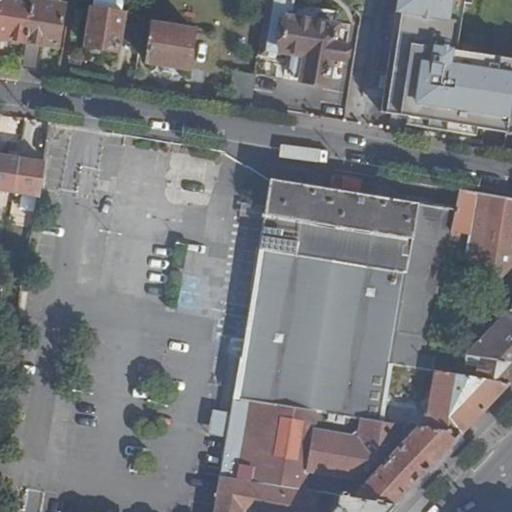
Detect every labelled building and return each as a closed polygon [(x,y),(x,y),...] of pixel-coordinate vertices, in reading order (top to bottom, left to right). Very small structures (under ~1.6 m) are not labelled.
[(0,0),(0,37),(26,41),(32,0),(0,0)] [(26,41),(21,68),(36,70),(40,43),(55,45),(62,5),(32,0),(26,41)] [(124,13),(125,0),(91,0),(83,44),(116,50),(119,37),(130,39),(135,16),(124,13)] [(506,132),(511,96),(511,61),(457,52),(465,0),(397,0),(381,116),(506,132)] [(339,57),(346,58),(349,41),(334,39),(339,10),(298,3),(296,13),(267,8),(258,55),(289,61),(287,72),(329,79),(332,63),(338,64),(339,57)] [(186,68),(192,31),(152,24),(147,61),(186,68)] [(227,102),(250,106),(254,76),(232,73),(227,102)] [(43,162),(48,134),(34,132),(29,160),(43,162)] [(0,191),(14,193),(20,158),(0,155),(0,191)] [(14,193),(38,197),(43,162),(29,160),(20,158),(14,193)] [(393,344),(417,204),(270,179),(234,398),(220,477),(320,494),(341,497),(393,506),(418,480),(427,470),(462,434),(423,427),(415,429),(380,423),(390,366),(393,344)] [(417,204),(393,344),(426,347),(448,245),(460,188),(421,182),(417,204)] [(511,196),(460,188),(448,245),(504,283),(511,275),(508,272),(511,266),(511,196)] [(201,293),(202,259),(182,258),(180,310),(194,310),(195,293),(201,293)] [(511,307),(468,354),(511,360),(511,307)] [(390,366),(508,385),(511,381),(511,360),(468,354),(426,347),(393,344),(390,366)] [(423,427),(462,434),(485,409),(508,385),(390,366),(380,423),(415,429),(423,427)] [(221,436),(224,412),(211,410),(208,434),(221,436)] [(386,511),(393,506),(341,497),(339,507),(334,511),(316,511),(320,494),(220,477),(214,511),(386,511)]
